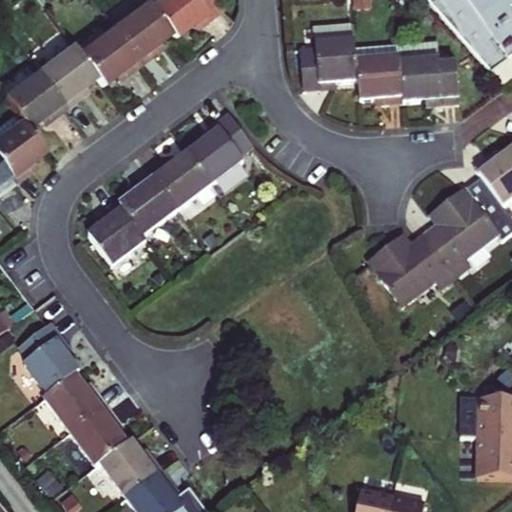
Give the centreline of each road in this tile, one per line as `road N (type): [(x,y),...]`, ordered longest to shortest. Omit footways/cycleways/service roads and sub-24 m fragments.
road 1 (residential): [(244,51),(83,171),(51,215),(59,264),(163,395)]
road 2 (residential): [(244,51),(299,125),(329,145),(378,154)]
